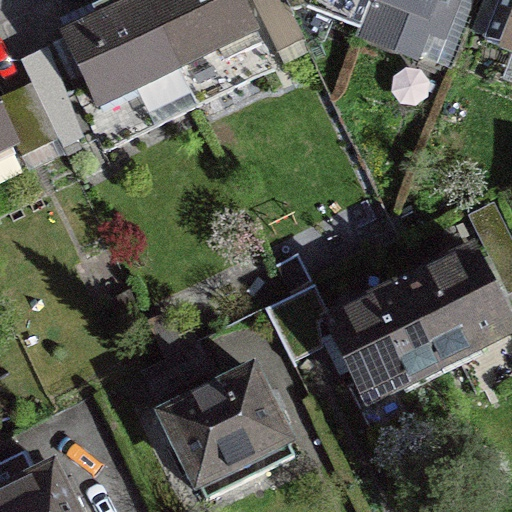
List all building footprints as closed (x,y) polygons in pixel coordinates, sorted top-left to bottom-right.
[(228,65),(260,50),(236,0),(146,0),(128,9),(123,0),(110,6),(93,15),(97,24),(61,41),(92,106),(219,45),(228,65)] [(301,43),(280,0),(250,0),(276,54),(301,43)] [(368,0),(355,36),(411,58),(424,23),(443,31),(455,0),(368,0)] [(511,0),(498,0),(497,4),(481,44),(511,56),(511,0)] [(0,153),(13,147),(19,160),(55,143),(30,90),(0,104),(0,153)] [(289,298),(304,290),(312,286),(298,256),(274,268),(278,277),(289,298)] [(436,370),(508,334),(488,292),(470,256),(398,292),(325,328),(346,368),(364,405),(436,370)] [(330,340),(328,336),(306,292),(285,302),(263,314),(287,362),(330,340)] [(152,402),(209,374),(196,349),(140,377),(152,402)] [(204,504),(292,461),(271,420),(250,377),(219,391),(218,388),(188,403),(190,406),(161,420),(204,504)] [(35,483),(22,456),(0,466),(0,511),(68,511),(67,509),(50,475),(35,483)]
